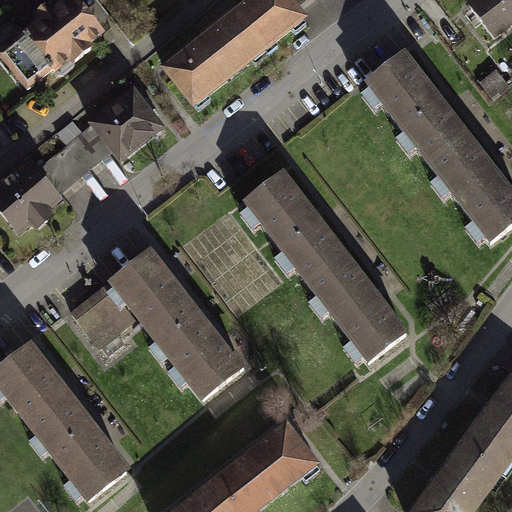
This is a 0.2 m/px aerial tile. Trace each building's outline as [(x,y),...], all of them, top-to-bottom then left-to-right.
[(29,30),(0,53),(0,56),(24,87),(51,66),(60,77),(111,37),(81,0),(62,0),(54,6),(50,1),(36,12),(40,17),(27,27),(29,30)] [(302,0),(249,0),(168,64),(200,105),(314,15),(302,0)] [(511,0),(477,0),(469,7),(495,40),(511,26),(511,0)] [(368,86),(429,166),(466,137),(405,57),(368,86)] [(133,92),(88,124),(118,165),(163,132),(133,92)] [(429,166),(490,246),(511,229),(511,196),(466,137),(429,166)] [(30,166),(0,189),(0,217),(18,240),(62,205),(30,166)] [(345,257),(283,177),(245,205),(307,286),(345,257)] [(127,305),(147,330),(184,301),(149,256),(112,285),(127,305)] [(406,337),(345,257),(307,286),(369,365),(406,337)] [(127,305),(112,285),(72,316),(99,349),(135,322),(124,307),(127,305)] [(184,301),(147,330),(204,402),(241,373),(184,301)] [(0,371),(0,386),(28,423),(65,394),(30,348),(0,371)] [(410,511),(477,511),(511,465),(511,374),(494,400),(438,475),(410,511)] [(28,423),(90,503),(127,474),(65,394),(28,423)] [(237,511),(258,511),(316,467),(287,429),(216,484),(237,511)] [(237,511),(216,484),(179,511),(237,511)]
